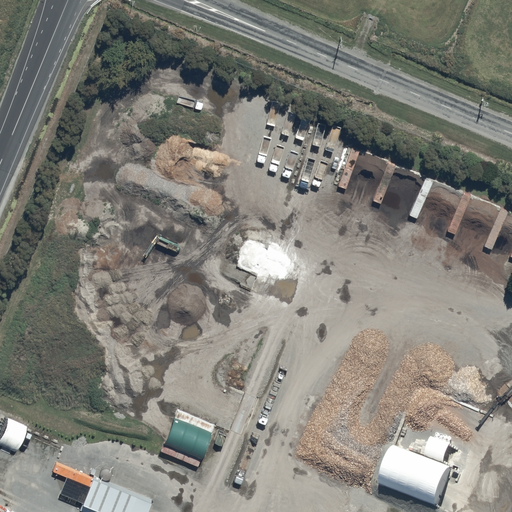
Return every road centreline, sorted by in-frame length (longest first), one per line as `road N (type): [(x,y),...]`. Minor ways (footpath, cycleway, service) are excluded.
road 1 (unclassified): [(511,134),(187,0)]
road 2 (secondary): [(67,0),(0,161)]
